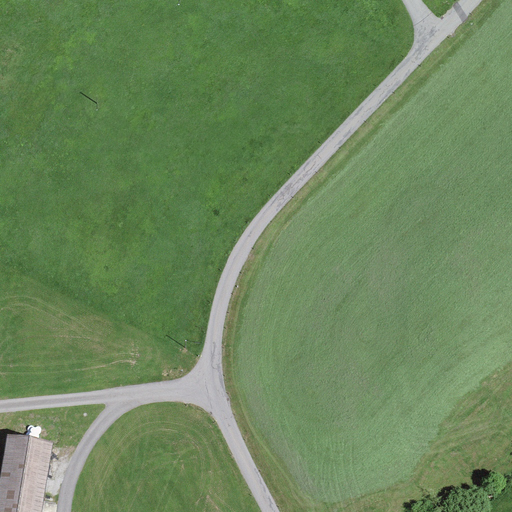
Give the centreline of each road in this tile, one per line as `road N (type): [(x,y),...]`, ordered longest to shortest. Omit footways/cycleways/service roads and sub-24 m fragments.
road 1 (track): [(273,511),(212,391),(215,332),(232,271),(272,207),(469,0)]
road 2 (track): [(0,407),(212,391)]
road 3 (track): [(130,396),(97,432),(75,474),(68,511)]
